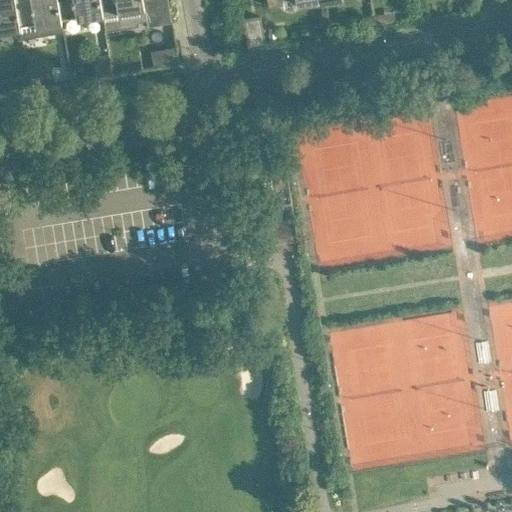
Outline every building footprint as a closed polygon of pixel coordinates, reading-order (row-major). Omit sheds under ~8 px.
[(0,0),(0,31),(21,28),(15,0),(0,0)] [(15,0),(17,5),(21,28),(22,36),(63,30),(62,21),(61,18),(58,0),(15,0)] [(103,13),(101,0),(58,0),(61,18),(77,15),(77,18),(103,13)] [(101,0),(103,13),(118,11),(119,11),(121,22),(138,19),(146,18),(148,25),(149,24),(159,23),(172,21),(168,0),(101,0)] [(261,13),(243,16),(247,43),(248,46),(266,43),(265,41),(261,13)] [(176,45),(164,47),(166,61),(178,59),(176,45)] [(111,64),(96,67),(97,75),(112,72),(111,64)] [(26,75),(15,77),(17,88),(28,87),(26,75)]
